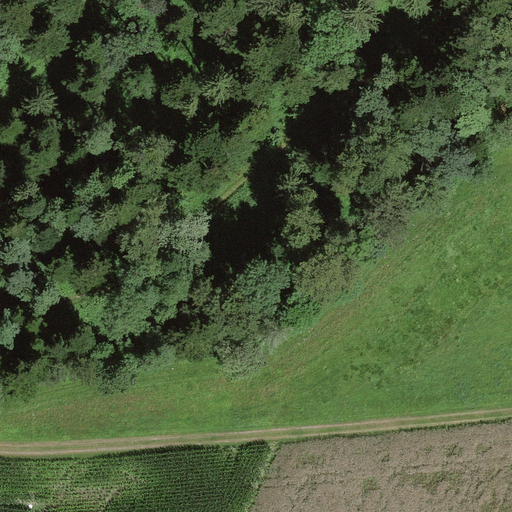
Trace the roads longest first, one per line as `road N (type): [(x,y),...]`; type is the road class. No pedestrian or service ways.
road 1 (track): [(0,298),(93,289),(122,277),(417,37),(500,0)]
road 2 (track): [(490,416),(0,447)]
